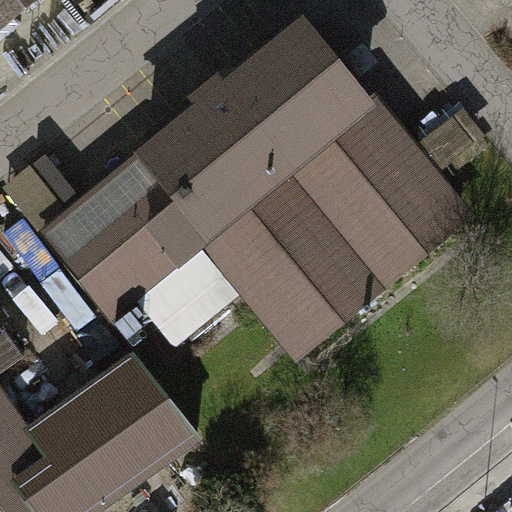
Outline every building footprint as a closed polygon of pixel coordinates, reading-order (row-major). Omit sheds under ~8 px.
[(0,0),(0,43),(58,0),(0,0)] [(297,364),(475,220),(308,16),(42,233),(114,321),(203,249),(297,364)] [(450,165),(481,141),(458,112),(427,136),(450,165)] [(0,511),(85,511),(32,431),(0,384),(30,364),(0,317),(0,511)] [(140,352),(32,431),(85,511),(105,511),(205,444),(140,352)]
